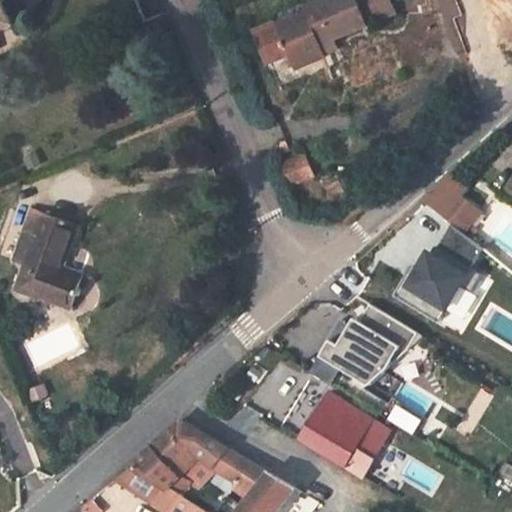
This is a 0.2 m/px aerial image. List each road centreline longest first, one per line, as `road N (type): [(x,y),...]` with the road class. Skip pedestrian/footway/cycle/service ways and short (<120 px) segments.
road 1 (residential): [(42,511),(304,279)]
road 2 (residential): [(304,279),(183,0)]
road 3 (residential): [(304,279),(511,95)]
